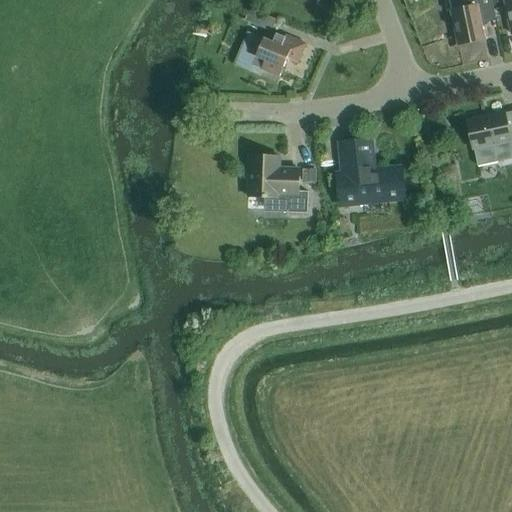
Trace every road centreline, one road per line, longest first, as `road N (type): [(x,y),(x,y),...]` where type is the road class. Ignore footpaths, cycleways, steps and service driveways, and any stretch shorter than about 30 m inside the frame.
road 1 (unclassified): [(270,511),(228,451),(217,414),(223,360),(245,338),(511,286)]
road 2 (residential): [(234,113),(293,114),(413,93)]
